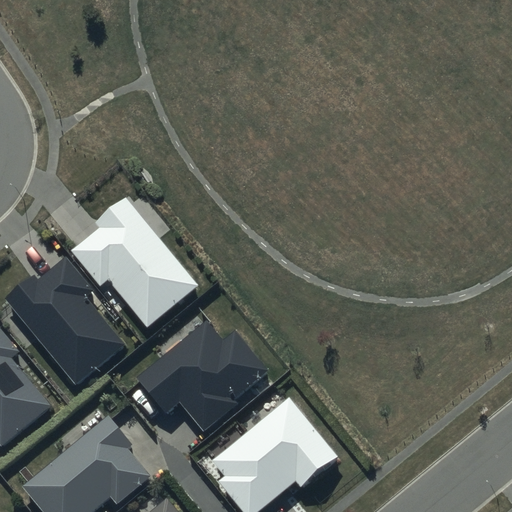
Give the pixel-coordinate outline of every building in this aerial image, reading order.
[(200,286),(127,198),(97,223),(101,227),(73,251),(102,287),(110,281),(149,328),(200,286)] [(91,287),(69,261),(42,284),(34,275),(7,297),(77,380),(123,342),(83,293),(91,287)] [(225,342),(207,320),(142,374),(168,406),(180,396),(208,428),(238,403),(232,396),(267,367),(237,332),(225,342)] [(0,435),(4,440),(48,403),(10,358),(18,350),(0,328),(0,435)] [(339,458),(291,398),(213,461),(226,476),(220,482),(244,511),(260,511),(298,482),(302,488),(339,458)] [(109,416),(24,487),(44,511),(94,511),(115,496),(121,503),(153,476),(129,447),(132,444),(109,416)] [(177,511),(169,501),(154,511),(177,511)]
